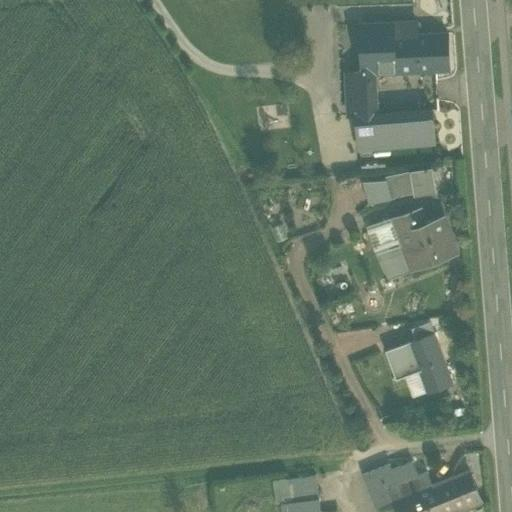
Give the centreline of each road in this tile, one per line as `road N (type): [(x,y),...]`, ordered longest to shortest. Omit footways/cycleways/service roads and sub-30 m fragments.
road 1 (track): [(0,491),(508,431)]
road 2 (secondary): [(474,0),(511,481)]
road 3 (track): [(328,63),(224,65),(193,48),(160,0)]
